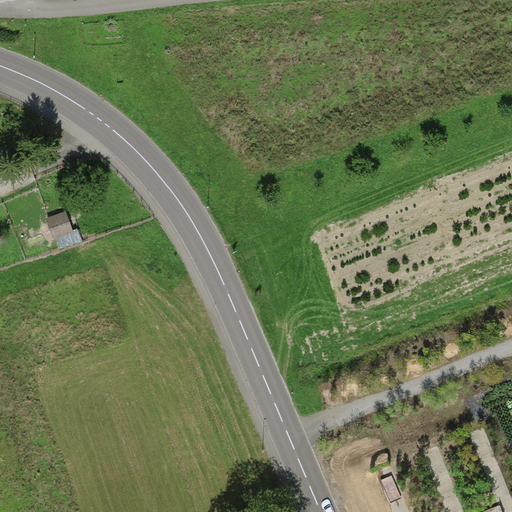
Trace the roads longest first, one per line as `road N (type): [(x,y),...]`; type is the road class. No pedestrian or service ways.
road 1 (secondary): [(322,511),(216,260),(174,192),(79,105),(0,67)]
road 2 (track): [(290,435),(511,348)]
